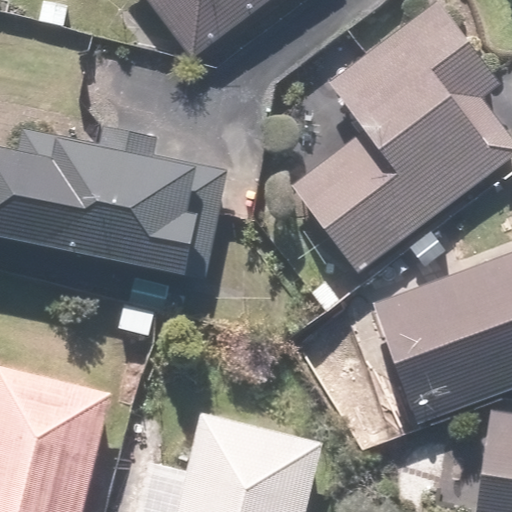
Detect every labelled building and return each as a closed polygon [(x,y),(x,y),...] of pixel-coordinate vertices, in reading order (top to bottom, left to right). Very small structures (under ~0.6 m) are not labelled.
[(126,0),(179,68),(267,0),(126,0)] [(280,193),(344,282),(511,160),(511,149),(480,105),(502,89),(438,0),(428,0),(318,80),(359,136),(280,193)] [(95,134),(92,162),(0,151),(0,249),(30,253),(28,265),(171,281),(174,251),(182,252),(185,221),(178,220),(184,172),(148,168),(151,140),(95,134)] [(511,257),(355,313),(396,431),(511,390),(511,257)] [(160,297),(126,288),(112,340),(147,349),(160,297)] [(263,385),(274,346),(232,333),(220,372),(263,385)] [(80,511),(109,395),(0,368),(0,511),(80,511)] [(311,511),(328,452),(202,418),(176,511),(311,511)] [(511,511),(511,422),(481,418),(468,511),(511,511)]
